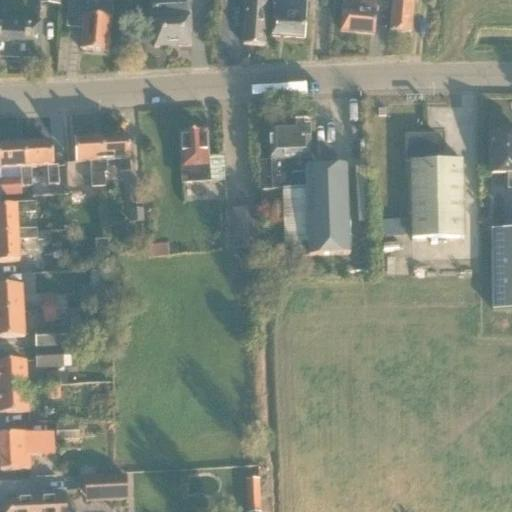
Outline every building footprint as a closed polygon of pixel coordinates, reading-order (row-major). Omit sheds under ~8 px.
[(69,0),(67,28),(84,29),(81,51),(108,53),(111,19),(112,0),(69,0)] [(155,49),(192,47),(191,15),(190,15),(189,0),(171,0),(149,1),(149,17),(149,30),(154,30),(155,49)] [(267,0),(247,0),(244,45),(264,47),(267,0)] [(304,39),(307,2),(295,1),(294,0),(273,0),(271,37),(304,39)] [(374,36),(377,1),(364,0),(343,0),(341,33),(374,36)] [(393,0),(390,32),(411,34),(414,0),(393,0)] [(0,57),(40,60),(41,23),(0,21),(0,57)] [(262,191),(293,190),(306,189),(305,160),(311,160),(309,123),(290,124),(290,127),(270,128),(271,161),(261,162),(262,191)] [(180,134),(182,168),(184,184),(225,182),(223,158),(208,159),(206,133),(180,134)] [(507,190),(511,190),(511,134),(491,135),(491,175),(507,174),(507,190)] [(412,240),(464,239),(463,161),(439,162),(438,136),(405,136),(406,163),(411,163),(411,166),(411,177),(412,240)] [(129,137),(102,139),(104,162),(107,162),(120,161),(121,173),(131,173),(130,160),(131,160),(129,137)] [(104,162),(102,139),(76,141),(77,164),(90,163),(91,189),(105,188),(104,174),(107,174),(107,162),(104,162)] [(26,169),(31,169),(47,168),(48,187),(59,186),(58,167),(53,167),(52,144),(25,146),(26,169)] [(0,192),(0,196),(22,195),(22,199),(32,198),(31,188),(33,188),(31,169),(26,169),(25,146),(0,147),(0,192)] [(307,192),(292,193),(281,193),(283,245),(301,244),(302,257),(349,255),(346,167),(306,169),(307,192)] [(128,185),(129,206),(143,206),(142,184),(128,185)] [(0,209),(0,236),(19,236),(18,231),(18,215),(36,214),(36,203),(16,204),(17,209),(0,209)] [(130,209),(130,223),(143,222),(143,209),(130,209)] [(259,209),(232,210),(234,251),(260,250),(259,209)] [(36,230),(18,231),(19,236),(0,236),(0,263),(20,263),(19,252),(43,251),(44,263),(46,263),(65,262),(69,262),(67,239),(73,239),(72,230),(53,231),(36,233),(36,230)] [(493,310),(511,310),(511,230),(492,231),(493,310)] [(97,257),(98,257),(99,271),(110,270),(108,240),(96,241),(97,257)] [(92,269),(92,253),(75,254),(76,269),(92,269)] [(90,290),(106,290),(106,273),(90,273),(90,290)] [(0,287),(0,313),(24,312),(22,286),(0,287)] [(43,311),(56,310),(56,297),(42,297),(43,311)] [(57,324),(56,310),(43,311),(44,325),(57,324)] [(0,339),(25,338),(24,312),(0,313),(0,339)] [(71,327),(35,329),(36,349),(72,347),(71,327)] [(71,368),(70,348),(36,349),(37,370),(71,368)] [(0,363),(0,389),(28,388),(26,362),(0,363)] [(47,387),(59,386),(59,373),(46,374),(47,387)] [(60,400),(59,386),(47,387),(48,401),(60,400)] [(28,388),(0,389),(0,415),(29,414),(28,388)] [(80,425),(57,425),(57,437),(81,436),(80,425)] [(30,456),(42,455),(42,457),(54,456),(53,435),(41,436),(26,437),(26,435),(0,436),(0,459),(1,472),(30,471),(30,456)] [(86,505),(128,503),(127,476),(85,478),(86,505)] [(260,511),(260,480),(246,481),(246,511),(260,511)] [(67,511),(66,492),(23,494),(23,498),(2,499),(2,511),(67,511)]
